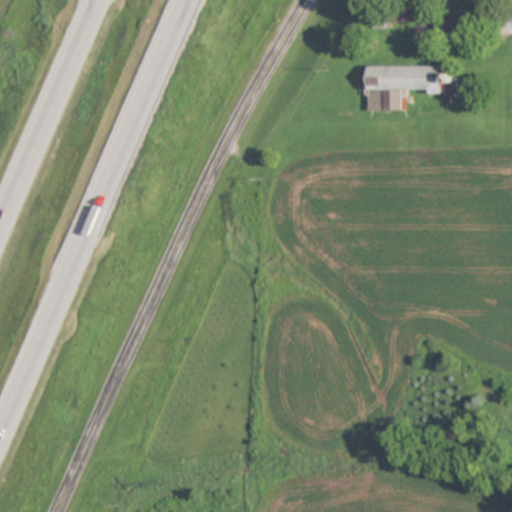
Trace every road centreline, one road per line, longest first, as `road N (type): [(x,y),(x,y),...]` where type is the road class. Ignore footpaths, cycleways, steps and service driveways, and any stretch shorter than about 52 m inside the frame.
road 1 (residential): [(305,0),(195,202),(57,511)]
road 2 (motorway): [(0,436),(187,0)]
road 3 (motorway): [(96,0),(0,225)]
